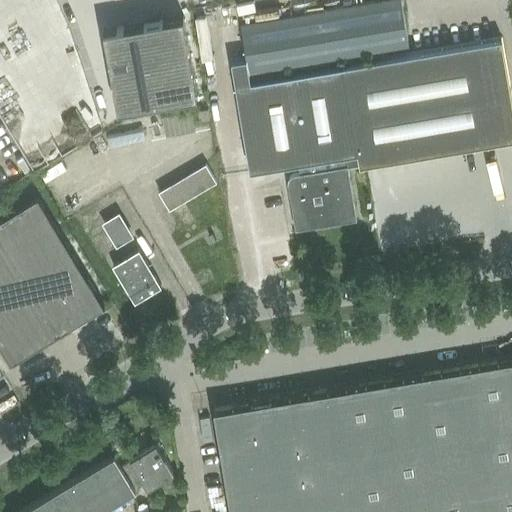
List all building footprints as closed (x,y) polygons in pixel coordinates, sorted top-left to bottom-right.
[(249,72),(229,75),(245,171),(298,162),(300,173),(291,176),(289,177),(288,179),(288,181),(288,183),(295,228),(356,218),(347,167),(511,138),(511,99),(502,37),(384,57),(382,50),(408,45),(400,0),(383,0),(321,10),(318,0),(313,0),(255,10),(257,21),(241,24),(249,72)] [(182,16),(143,23),(157,102),(196,94),(182,16)] [(143,23),(103,30),(117,109),(157,102),(143,23)] [(209,118),(207,108),(197,110),(199,120),(209,118)] [(195,129),(191,109),(162,115),(166,135),(195,129)] [(169,209),(206,186),(216,181),(205,163),(158,190),(169,209)] [(38,196),(0,218),(0,344),(11,362),(104,305),(38,196)] [(176,209),(165,216),(176,233),(187,226),(176,209)] [(118,214),(104,222),(117,243),(130,235),(118,214)] [(112,264),(134,301),(161,285),(139,249),(112,264)] [(511,511),(511,358),(213,408),(230,511),(511,511)] [(15,511),(96,511),(135,489),(135,488),(144,482),(147,487),(173,471),(155,442),(129,458),(130,459),(121,465),(114,453),(15,511)]
